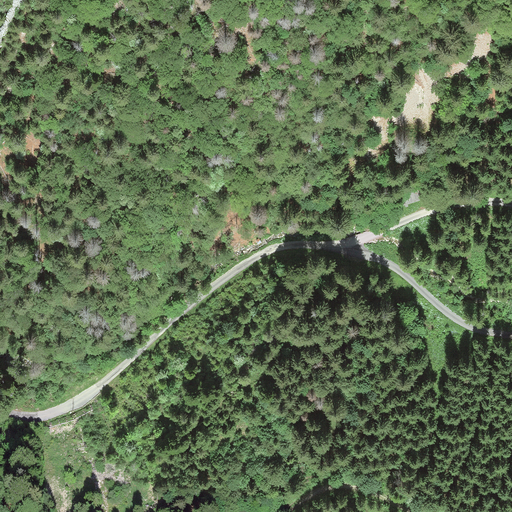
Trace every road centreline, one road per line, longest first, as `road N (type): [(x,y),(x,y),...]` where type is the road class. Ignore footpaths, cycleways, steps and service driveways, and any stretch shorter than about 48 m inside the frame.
road 1 (track): [(511,204),(458,203),(341,247),(301,242),(264,251),(213,285),(89,395),(54,412)]
road 2 (track): [(341,247),(401,269),(461,323),(511,335)]
road 3 (track): [(293,511),(331,487),(347,486),(410,511)]
